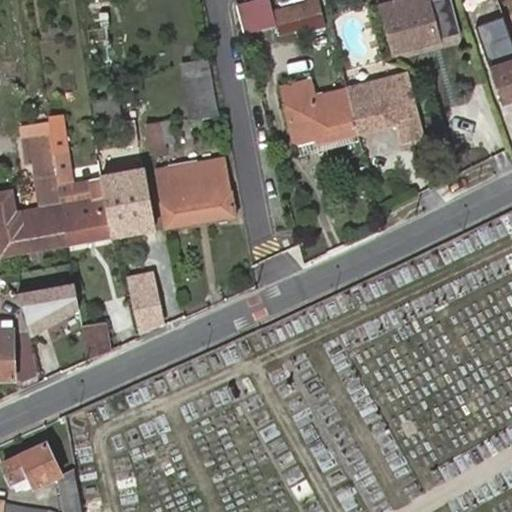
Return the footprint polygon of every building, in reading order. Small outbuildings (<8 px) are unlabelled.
[(267,0),(250,0),(232,7),(242,35),(275,24),(267,0)] [(393,55),(443,43),(430,0),(422,0),(381,11),(393,55)] [(328,29),(321,1),(273,13),(280,40),(328,29)] [(503,110),(511,106),(511,45),(505,25),(475,35),(503,110)] [(180,66),(184,83),(211,78),(207,61),(180,66)] [(343,91),(354,136),(392,127),(397,149),(418,144),(401,77),(343,91)] [(211,78),(184,83),(190,121),(218,116),(211,78)] [(316,146),(354,136),(343,91),(317,98),(313,80),(279,88),(285,106),(295,147),(315,142),(316,146)] [(163,144),(172,142),(169,121),(145,125),(151,154),(165,151),(163,144)] [(139,159),(134,122),(121,124),(125,161),(139,159)] [(52,138),(51,131),(50,125),(21,129),(23,142),(52,138)] [(69,246),(113,238),(102,179),(75,184),(66,130),(51,131),(52,138),(60,195),(61,204),(69,246)] [(0,254),(1,258),(69,246),(61,204),(60,195),(52,138),(23,142),(27,168),(34,167),(41,208),(20,212),(15,213),(13,194),(0,195),(0,254)] [(320,160),(316,146),(315,142),(295,147),(299,165),(320,160)] [(166,157),(168,170),(197,165),(195,153),(166,157)] [(197,165),(168,170),(155,171),(166,230),(236,217),(227,161),(197,165)] [(133,195),(148,193),(144,173),(130,175),(133,195)] [(102,179),(113,238),(155,231),(148,193),(133,195),(130,175),(102,179)] [(133,290),(155,285),(153,276),(131,281),(133,290)] [(162,325),(155,285),(133,290),(142,333),(162,325)] [(80,310),(76,288),(18,298),(23,306),(30,338),(80,310)] [(89,362),(110,352),(105,323),(83,327),(89,362)] [(0,381),(15,381),(14,331),(0,331),(0,328),(0,381)] [(82,511),(75,469),(61,476),(46,446),(0,466),(10,485),(28,476),(34,487),(57,478),(58,483),(63,511),(82,511)] [(49,511),(50,511),(3,503),(1,511),(49,511)]
